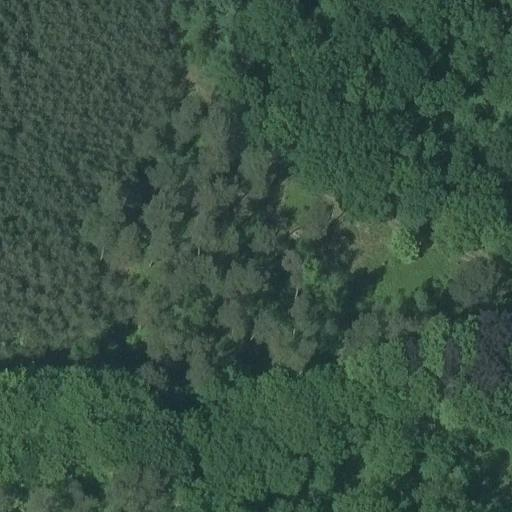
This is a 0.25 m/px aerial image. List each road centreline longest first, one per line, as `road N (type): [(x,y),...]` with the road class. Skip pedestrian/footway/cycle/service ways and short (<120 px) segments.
road 1 (track): [(511,358),(317,378),(116,453),(0,460)]
road 2 (track): [(281,0),(236,73),(230,125),(270,169),(511,282)]
